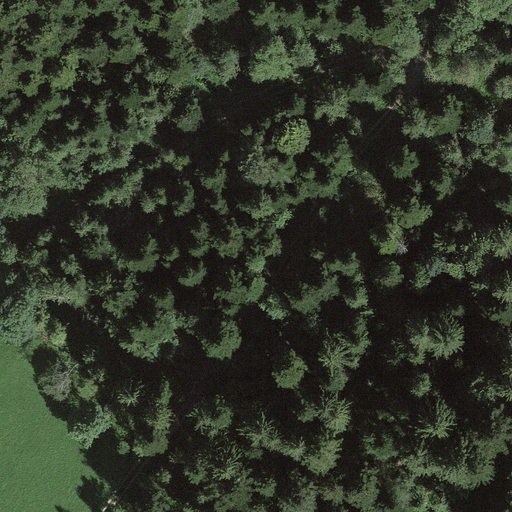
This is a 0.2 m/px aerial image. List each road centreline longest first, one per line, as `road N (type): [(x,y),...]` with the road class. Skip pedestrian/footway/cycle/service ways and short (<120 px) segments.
road 1 (track): [(446,0),(399,102),(213,356),(197,392),(102,511)]
road 2 (track): [(0,261),(98,181),(192,128),(361,56),(425,65),(503,0)]
